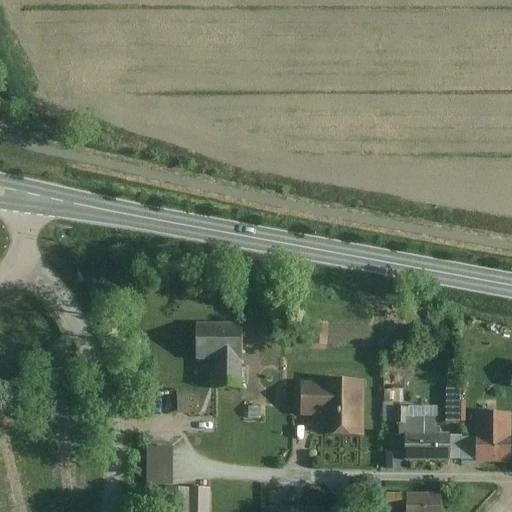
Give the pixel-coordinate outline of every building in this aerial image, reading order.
[(215,362),(215,390),(243,389),(243,362),(244,362),(244,325),(198,324),(197,362),(215,362)] [(493,346),(477,346),(475,391),(491,392),(493,346)] [(365,384),(302,384),(302,419),(321,419),(320,436),(365,436),(365,384)] [(463,392),(449,392),(449,426),(464,425),(462,401),(463,392)] [(477,415),(476,400),(462,401),(464,425),(478,425),(477,415)] [(439,412),(396,413),(397,465),(441,464),(439,412)] [(511,413),(477,415),(478,425),(479,460),(511,458),(511,413)] [(215,511),(216,488),(173,488),(173,502),(187,502),(186,511),(215,511)] [(399,511),(453,511),(454,493),(400,493),(399,511)]
